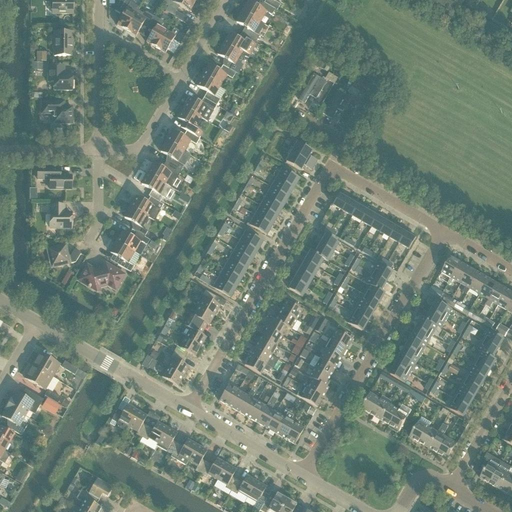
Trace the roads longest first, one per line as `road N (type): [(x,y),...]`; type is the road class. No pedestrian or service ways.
road 1 (residential): [(188,410),(330,164)]
road 2 (residential): [(301,475),(443,231)]
road 3 (residential): [(188,410),(37,321)]
road 4 (residential): [(443,231),(330,164)]
road 5 (residential): [(301,475),(188,410)]
road 6 (residential): [(100,150),(137,150),(179,78)]
